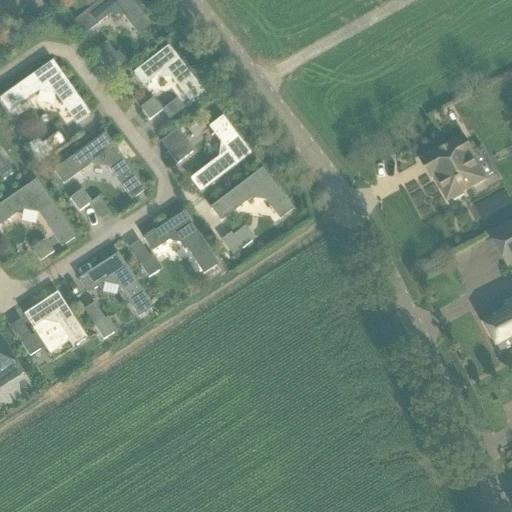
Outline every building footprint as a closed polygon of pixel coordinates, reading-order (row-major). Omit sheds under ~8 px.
[(103,0),(70,27),(79,39),(110,15),(123,16),(138,36),(150,27),(129,0),(103,0)] [(103,66),(116,56),(108,46),(95,56),(103,66)] [(134,75),(143,87),(157,77),(171,79),(190,103),(202,93),(168,49),(134,75)] [(54,95),(76,125),(88,116),(51,64),(0,100),(0,102),(8,113),(38,92),(54,95)] [(149,122),(162,111),(154,102),(142,112),(149,122)] [(190,181),(200,193),(249,156),(222,120),(209,129),(222,145),(220,159),(190,181)] [(63,185),(90,165),(107,167),(131,201),(143,192),(103,136),(54,172),(63,185)] [(422,162),(431,179),(434,178),(447,202),(479,185),(466,160),(473,156),(463,139),(422,162)] [(180,143),(167,153),(174,163),(176,165),(192,153),(183,141),(180,143)] [(38,162),(48,155),(39,142),(29,149),(38,162)] [(0,177),(3,181),(15,172),(0,150),(0,177)] [(291,210),(262,171),(211,209),(220,222),(251,198),(264,200),(279,220),(291,210)] [(0,225),(22,210),(36,212),(61,248),(74,239),(35,183),(0,206),(0,225)] [(79,213),(89,206),(79,192),(69,200),(79,213)] [(183,244),(203,275),(216,266),(182,214),(143,239),(152,252),(169,241),(183,244)] [(511,223),(489,236),(507,268),(511,265),(511,223)] [(242,250),(252,242),(242,229),(232,237),(242,250)] [(40,263),(53,254),(46,243),(33,253),(40,263)] [(87,294),(104,283),(117,286),(138,318),(151,309),(117,256),(79,281),(87,294)] [(148,279),(158,272),(150,259),(139,265),(148,279)] [(56,295),(24,316),(33,329),(46,350),(66,338),(72,348),(85,339),(56,295)] [(483,323),(500,354),(511,347),(511,302),(505,306),(507,310),(483,323)] [(103,341),(113,334),(104,321),(94,327),(103,341)] [(30,358),(40,351),(31,337),(21,344),(30,358)] [(0,340),(0,374),(15,364),(0,340)]
